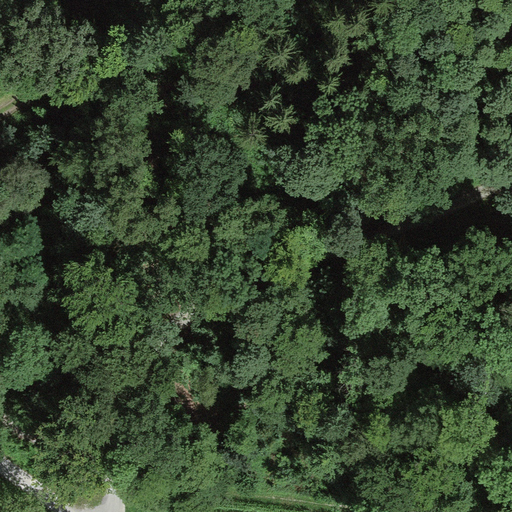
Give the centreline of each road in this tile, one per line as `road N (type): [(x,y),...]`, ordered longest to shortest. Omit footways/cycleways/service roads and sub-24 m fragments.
road 1 (track): [(116,511),(116,400),(175,319),(511,172)]
road 2 (track): [(0,109),(45,76),(84,0)]
